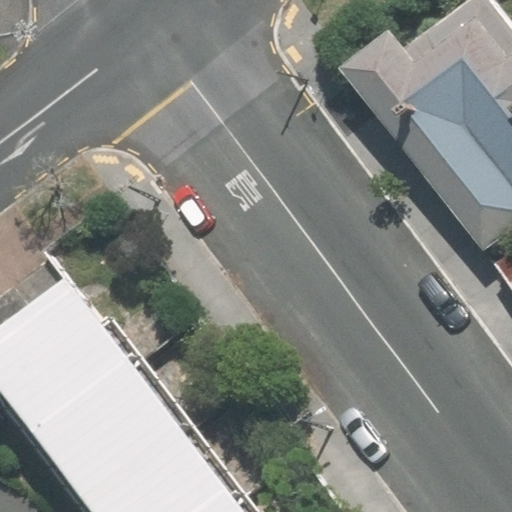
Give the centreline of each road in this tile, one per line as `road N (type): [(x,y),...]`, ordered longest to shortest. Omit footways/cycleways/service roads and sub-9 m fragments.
road 1 (residential): [(511,502),(149,27)]
road 2 (tertiary): [(0,139),(149,27)]
